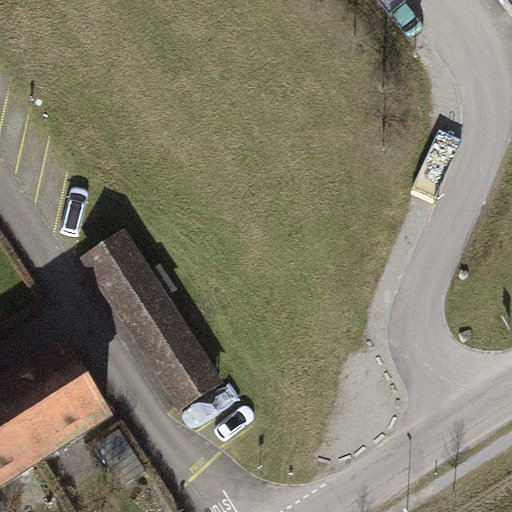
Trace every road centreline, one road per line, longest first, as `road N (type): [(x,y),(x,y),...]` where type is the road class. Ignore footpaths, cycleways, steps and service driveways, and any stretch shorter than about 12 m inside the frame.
road 1 (unclassified): [(467,419),(420,331),(429,283),(492,116),(488,56),(447,0)]
road 2 (tertiary): [(467,419),(325,511)]
